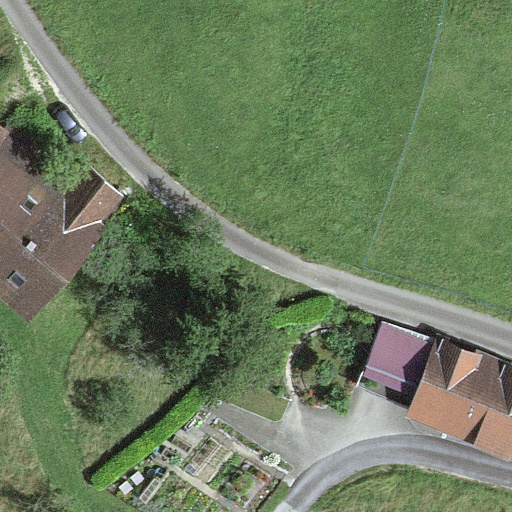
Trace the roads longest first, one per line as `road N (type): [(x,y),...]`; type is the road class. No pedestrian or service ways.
road 1 (residential): [(511,337),(260,251),(214,226),(101,123),(10,0)]
road 2 (track): [(291,511),(326,473),(379,453),(511,477)]
